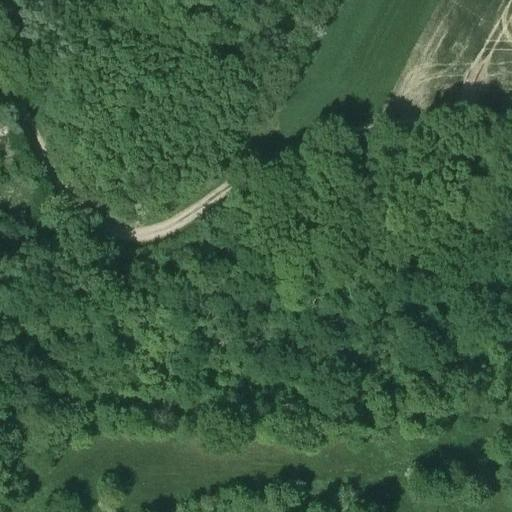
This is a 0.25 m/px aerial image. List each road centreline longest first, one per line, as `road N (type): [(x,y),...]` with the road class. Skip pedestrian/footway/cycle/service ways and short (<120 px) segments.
road 1 (track): [(240,178),(151,225),(112,229),(74,207),(0,67)]
road 2 (track): [(511,118),(422,124),(279,157),(240,178)]
